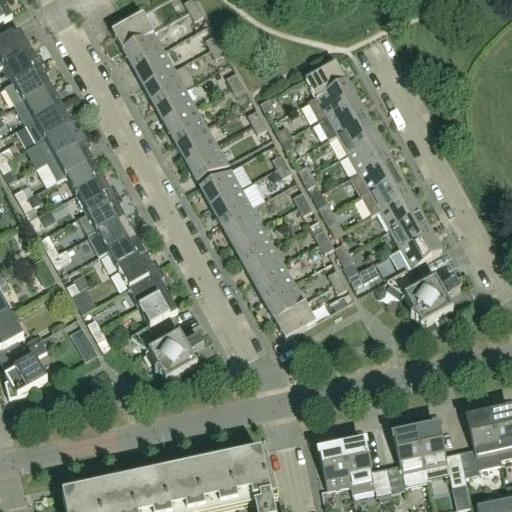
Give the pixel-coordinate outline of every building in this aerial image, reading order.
[(0,28),(12,21),(2,2),(0,2),(0,28)] [(184,8),(189,17),(198,12),(193,3),(184,8)] [(203,20),(198,12),(189,17),(194,26),(203,20)] [(153,37),(142,18),(112,35),(123,54),(153,37)] [(157,38),(163,50),(178,42),(172,30),(157,38)] [(31,54),(20,35),(0,46),(0,64),(3,70),(31,54)] [(164,56),(153,37),(123,54),(133,73),(164,56)] [(205,46),(210,55),(220,50),(215,41),(205,46)] [(225,58),(220,50),(210,55),(215,64),(225,58)] [(41,73),(31,54),(3,70),(13,89),(41,73)] [(175,75),(164,56),(133,73),(144,92),(175,75)] [(346,86),(336,66),(305,84),(316,103),(346,86)] [(15,112),(52,92),(41,73),(13,89),(4,94),(15,112)] [(185,94),(175,75),(144,92),(154,111),(185,94)] [(226,84),(231,93),(241,87),(236,78),(226,84)] [(318,126),(357,105),(346,86),(316,103),(308,108),(318,126)] [(246,96),(241,87),(231,93),(236,102),(246,96)] [(62,110),(52,92),(15,112),(25,131),(62,110)] [(196,113),(185,94),(154,111),(165,130),(196,113)] [(274,113),(269,104),(260,109),(265,118),(274,113)] [(329,145),(337,141),(368,124),(357,105),(318,126),(329,145)] [(73,129),(62,110),(25,131),(35,150),(73,129)] [(206,131),(196,113),(165,130),(175,149),(206,131)] [(247,121),(252,130),(262,125),(257,116),(247,121)] [(378,142),(368,124),(337,141),(347,160),(378,142)] [(267,134),(262,125),(252,130),(257,139),(267,134)] [(46,168),(83,148),(73,129),(35,150),(46,167),(46,168)] [(217,150),(206,131),(175,149),(186,167),(217,150)] [(276,138),(281,147),(291,142),(286,133),(276,138)] [(296,151),(291,142),(281,147),(286,156),(296,151)] [(389,161),(378,142),(347,160),(358,179),(389,161)] [(66,182),(94,166),(83,148),(46,168),(56,187),(66,182)] [(228,170),(217,150),(186,167),(197,187),(228,170)] [(0,157),(0,169),(6,166),(14,162),(9,153),(0,157)] [(272,165),(277,174),(286,169),(281,160),(272,165)] [(399,180),(389,161),(358,179),(350,183),(360,202),(399,180)] [(11,175),(6,166),(0,169),(0,173),(3,179),(11,175)] [(104,185),(94,166),(66,182),(76,200),(104,185)] [(292,178),(286,169),(277,174),(282,183),(292,178)] [(297,176),(302,185),(312,180),(307,171),(297,176)] [(242,194),(231,175),(200,192),(211,212),(242,194)] [(317,188),(312,180),(302,185),(307,194),(317,188)] [(370,221),(379,216),(410,199),(399,180),(360,202),(370,221)] [(114,204),(104,185),(76,200),(87,219),(114,204)] [(221,230),(252,213),(251,212),(259,207),(250,190),(242,194),(211,212),(221,230)] [(19,207),(26,203),(22,195),(14,199),(19,207)] [(293,203),(298,212),(308,207),(302,198),(293,203)] [(420,218),(410,199),(379,216),(389,235),(420,218)] [(32,212),(26,203),(19,207),(24,216),(32,212)] [(125,222),(114,204),(87,219),(97,237),(97,238),(125,222)] [(313,216),(308,207),(298,212),(303,221),(313,216)] [(318,214),(323,223),(333,217),(328,208),(318,214)] [(263,232),(252,213),(221,230),(232,249),(263,232)] [(338,226),(333,217),(323,223),(328,232),(338,226)] [(431,237),(420,218),(389,235),(400,254),(431,237)] [(37,222),(30,226),(35,235),(43,231),(37,222)] [(107,256),(135,241),(125,222),(97,238),(97,237),(88,242),(99,262),(108,257),(107,256)] [(273,251),(263,232),(232,249),(242,268),(273,251)] [(319,250),(329,244),(324,235),(314,241),(319,250)] [(431,237),(400,254),(389,260),(400,280),(442,256),(431,237)] [(146,259),(135,241),(107,256),(108,257),(118,275),(146,259)] [(334,253),(329,244),(319,250),(324,259),(334,253)] [(334,254),(339,263),(349,258),(344,249),(334,254)] [(51,264),(58,259),(53,251),(46,255),(51,264)] [(284,270),(273,251),(242,268),(253,287),(284,270)] [(72,252),(58,259),(51,264),(56,273),(77,261),(72,252)] [(354,267),(349,258),(339,263),(344,272),(354,267)] [(156,278),(146,259),(118,275),(128,294),(156,278)] [(446,303),(460,295),(455,286),(441,294),(435,283),(417,293),(412,285),(430,275),(425,266),(386,287),(403,300),(413,317),(410,320),(425,331),(426,329),(453,315),(446,303)] [(373,269),(357,278),(348,283),(353,293),(362,287),(378,279),(373,269)] [(294,288),(284,270),(253,287),(264,306),(294,288)] [(328,281),(333,290),(342,284),(337,275),(328,281)] [(167,297),(156,278),(128,294),(139,312),(167,297)] [(3,282),(0,283),(0,292),(2,295),(9,291),(3,282)] [(67,292),(72,301),(79,297),(79,296),(88,291),(83,283),(67,292)] [(347,293),(342,284),(333,290),(337,299),(347,293)] [(305,307),(294,288),(264,306),(274,325),(305,307)] [(383,290),(374,295),(379,304),(384,302),(385,294),(383,290)] [(0,296),(2,295),(0,292),(0,325),(11,320),(0,300),(0,296)] [(85,294),(79,297),(72,301),(82,319),(95,311),(85,294)] [(178,316),(167,297),(139,312),(150,332),(169,321),(178,316)] [(316,327),(305,307),(274,325),(285,344),(316,327)] [(18,345),(23,342),(11,320),(0,325),(0,365),(1,368),(23,355),(18,345)] [(161,349),(156,340),(175,330),(169,321),(150,332),(130,343),(148,356),(157,372),(154,375),(169,386),(171,384),(197,370),(190,358),(204,350),(199,341),(185,349),(179,338),(161,349)] [(87,330),(92,339),(100,334),(95,325),(87,330)] [(111,353),(100,334),(92,339),(103,357),(111,353)] [(47,385),(35,363),(47,356),(41,345),(23,355),(1,368),(7,378),(5,380),(8,386),(5,388),(9,404),(28,399),(27,396),(47,385)] [(91,347),(78,354),(85,367),(98,360),(91,347)] [(511,415),(490,421),(500,465),(511,462),(511,415)] [(500,465),(490,421),(467,426),(474,454),(459,457),(465,482),(479,479),(478,475),(501,470),(500,465)] [(426,484),(416,437),(411,438),(410,432),(392,436),(399,470),(385,473),(391,498),(405,495),(405,492),(428,487),(427,484),(426,484)] [(445,460),(439,432),(416,437),(426,484),(427,484),(449,479),(452,493),(467,490),(465,482),(459,457),(445,460)] [(374,495),(376,502),(391,498),(385,473),(371,477),(365,448),(342,453),(350,491),(352,500),(374,495)] [(350,491),(342,453),(319,458),(327,496),(350,491)] [(273,511),(262,460),(261,456),(62,499),(64,511),(218,511),(252,505),(253,511),(273,511)] [(511,511),(511,503),(508,505),(476,511),(511,511)]
